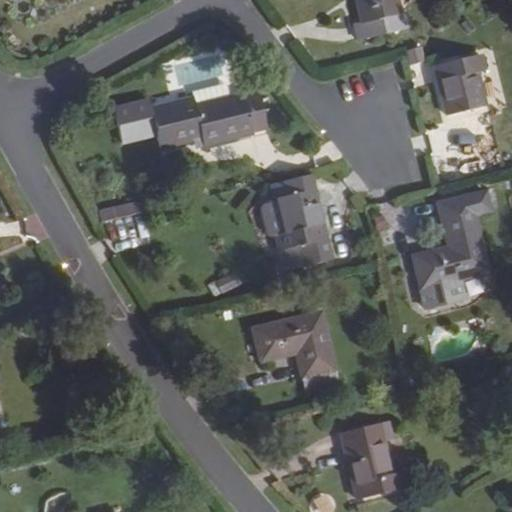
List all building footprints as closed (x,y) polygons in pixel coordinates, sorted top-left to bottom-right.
[(396,11),(393,0),(351,0),(356,21),(350,23),(354,42),(407,30),(402,11),(396,11)] [(422,46),(405,49),(408,63),(425,60),(422,46)] [(482,107),(475,74),(482,73),(478,54),(439,63),(444,82),(434,85),(442,118),(482,107)] [(444,82),(439,63),(429,66),(434,85),(444,82)] [(250,135),(240,94),(212,100),(208,84),(187,90),(189,99),(145,109),(154,148),(196,138),(199,147),(250,135)] [(311,188),(308,174),(267,184),(270,199),(311,188)] [(311,241),(307,225),(319,221),(311,188),(270,199),(278,232),(271,234),(279,272),(328,260),(323,238),(311,241)] [(485,273),(471,216),(487,212),(486,209),(482,193),(482,191),(433,203),(442,247),(407,256),(415,290),(485,273)] [(493,207),(488,192),(482,193),(486,209),(493,207)] [(125,240),(146,239),(143,202),(100,206),(102,227),(123,225),(125,240)] [(323,238),(319,221),(307,225),(311,241),(323,238)] [(209,284),(215,296),(241,284),(236,272),(209,284)] [(333,383),(317,312),(248,329),(255,362),(291,353),(297,378),(305,376),(307,389),(333,383)] [(307,389),(305,376),(297,378),(299,391),(307,389)] [(387,473),(380,441),(388,440),(384,421),(334,432),(346,483),(356,481),(359,498),(401,489),(397,472),(387,473)] [(359,498),(356,481),(346,483),(350,500),(359,498)]
